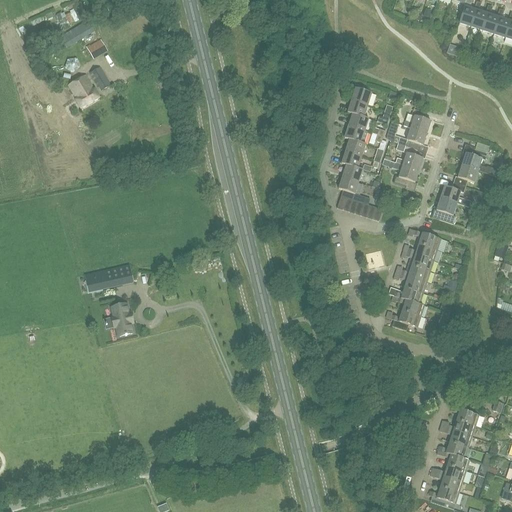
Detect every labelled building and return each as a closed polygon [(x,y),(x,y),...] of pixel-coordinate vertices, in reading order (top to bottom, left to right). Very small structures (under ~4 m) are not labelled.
[(474,11),(470,10),(470,9),(472,8),(469,6),(470,0),(465,0),(464,5),(463,8),(465,9),(460,25),(473,29),(478,13),(481,5),(476,3),(474,11)] [(73,24),(73,18),(82,17),(81,6),(73,6),(73,12),(55,13),(56,21),(62,21),(62,25),(73,24)] [(485,33),(490,17),(492,8),(488,7),(485,15),(478,13),(473,29),(485,33)] [(496,36),(501,20),(504,12),(499,11),(497,19),(490,17),(485,33),(496,36)] [(508,40),(511,25),(511,14),(509,22),(501,20),(496,36),(508,40)] [(67,49),(95,33),(88,21),(60,38),(67,49)] [(93,61),(107,53),(101,41),(86,49),(93,61)] [(452,46),(449,54),(459,58),(462,50),(452,46)] [(90,75),(101,93),(111,87),(100,69),(90,75)] [(93,90),(85,77),(68,87),(76,100),(75,101),(81,110),(100,99),(94,90),(93,90)] [(356,89),(352,101),(368,106),(372,94),(356,89)] [(364,118),(368,106),(352,101),(348,113),(353,115),(364,119),(364,118)] [(431,122),(424,120),(426,114),(414,110),(412,116),(415,117),(413,123),(406,121),(404,127),(411,129),(427,134),(431,122)] [(389,120),(391,114),(385,112),(383,118),(389,120)] [(369,120),(364,118),(364,119),(353,115),(349,127),(365,132),(369,120)] [(368,133),(365,132),(349,127),(345,139),(350,141),(350,140),(361,144),(364,145),(368,133)] [(423,146),(427,134),(411,129),(407,140),(400,138),(398,145),(406,147),(417,150),(418,145),(423,146)] [(379,130),(377,136),(383,138),(386,132),(379,130)] [(366,146),(364,145),(361,144),(350,140),(350,141),(346,152),(362,158),(366,146)] [(482,160),(485,161),(489,149),(477,146),(473,157),(466,154),(462,166),(478,172),(490,175),(492,168),(487,167),(487,168),(480,166),(482,160)] [(415,157),(417,150),(406,147),(404,153),(407,154),(404,162),(397,159),(396,164),(384,160),(419,171),(423,159),(415,157)] [(378,149),(374,161),(380,163),(384,151),(378,149)] [(359,166),(362,158),(346,152),(344,157),(342,158),(340,164),(347,166),(362,171),(363,167),(359,166)] [(415,184),(419,171),(384,160),(382,166),(389,168),(389,169),(392,170),(392,169),(401,172),(399,178),(396,177),(394,184),(406,188),(408,181),(415,184)] [(379,169),(380,163),(374,161),(372,167),(379,169)] [(363,171),(362,171),(347,166),(343,178),(359,183),(363,171)] [(474,184),(478,172),(462,166),(458,178),(456,178),(454,183),(466,187),(468,182),(474,184)] [(355,195),(359,183),(343,178),(339,190),(343,191),(341,197),(347,199),(353,201),(355,195)] [(375,181),(372,188),(379,190),(381,184),(375,181)] [(459,199),(461,193),(464,193),(466,187),(454,183),(452,189),(445,187),(441,199),(469,208),(471,203),(459,199)] [(343,211),(347,199),(341,197),(337,209),(343,211)] [(349,213),(353,201),(347,199),(343,211),(349,213)] [(355,215),(359,203),(359,200),(356,199),(355,201),(353,201),(349,213),(355,215)] [(453,216),(457,205),(469,209),(469,208),(441,199),(437,211),(441,213),(439,221),(454,225),(456,217),(453,216)] [(361,217),(365,205),(359,203),(355,215),(361,217)] [(367,219),(371,207),(365,205),(361,217),(367,219)] [(373,221),(377,208),(371,207),(367,219),(373,221)] [(383,210),(377,208),(373,221),(379,223),(383,210)] [(441,240),(423,234),(410,230),(408,236),(413,238),(414,236),(421,238),(419,245),(438,251),(441,240)] [(359,246),(363,257),(377,251),(373,240),(359,246)] [(434,262),(438,251),(419,245),(417,252),(409,249),(410,247),(405,245),(403,252),(434,262)] [(365,268),(380,262),(377,252),(361,258),(365,268)] [(431,272),(434,262),(403,252),(401,258),(406,260),(406,257),(414,260),(412,266),(431,272)] [(427,284),(431,272),(412,266),(410,273),(402,271),(403,268),(397,267),(395,273),(427,284)] [(85,276),(89,295),(121,288),(120,284),(133,281),(131,269),(117,272),(117,269),(85,276)] [(424,294),(427,284),(395,273),(394,280),(399,282),(400,280),(407,282),(405,288),(424,294)] [(420,305),(424,294),(405,288),(403,295),(396,293),(397,290),(391,288),(389,295),(393,297),(420,306),(420,305)] [(425,307),(420,305),(420,306),(389,295),(393,297),(391,303),(396,305),(397,302),(405,305),(403,312),(422,318),(425,307)] [(133,334),(126,305),(111,308),(118,338),(133,334)] [(418,329),(422,318),(403,312),(401,318),(393,316),(393,314),(388,312),(386,319),(394,321),(392,328),(407,332),(409,326),(418,329)] [(502,404),(495,402),(492,412),(499,414),(502,404)] [(485,419),(479,417),(479,416),(452,408),(451,412),(459,414),(457,421),(476,427),(482,428),(485,419)] [(472,438),(476,427),(457,421),(455,428),(449,426),(449,423),(443,421),(441,428),(472,438)] [(469,449),(472,438),(441,428),(439,432),(444,434),(452,436),(450,443),(469,449)] [(465,460),(469,449),(450,443),(448,450),(440,447),(438,451),(439,451),(443,453),(465,460)] [(443,453),(439,451),(437,455),(450,459),(448,466),(467,472),(470,461),(465,460),(443,453)] [(463,483),(467,472),(448,466),(446,473),(433,469),(432,473),(463,483)] [(460,494),(463,483),(432,473),(430,477),(435,478),(435,479),(443,481),(441,488),(460,494)] [(511,481),(510,485),(506,484),(501,499),(511,502),(511,500),(511,499),(511,481)] [(454,511),(460,494),(441,488),(439,495),(431,492),(429,496),(444,501),(442,507),(454,511)]
